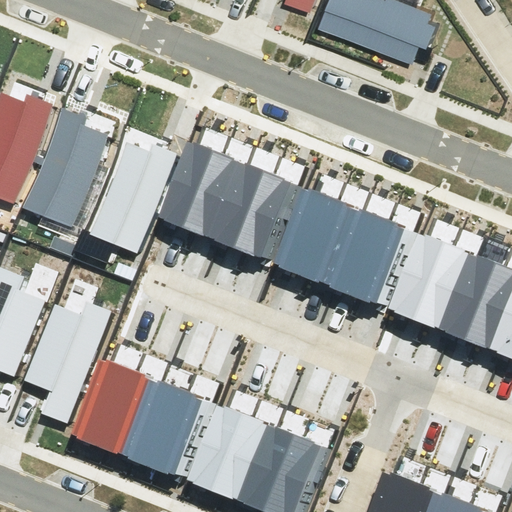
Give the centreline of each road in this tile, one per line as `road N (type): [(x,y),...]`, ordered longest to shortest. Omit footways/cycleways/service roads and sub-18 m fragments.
road 1 (residential): [(69,0),(511,175)]
road 2 (residential): [(151,279),(402,378)]
road 3 (residential): [(344,511),(402,378)]
